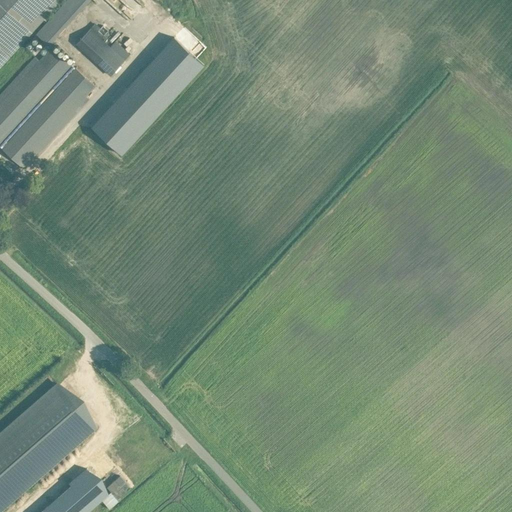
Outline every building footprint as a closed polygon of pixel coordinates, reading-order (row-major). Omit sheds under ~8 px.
[(0,0),(0,66),(60,0),(0,0)] [(66,0),(36,33),(49,45),(90,0),(66,0)] [(91,29),(77,44),(111,75),(125,60),(111,48),(101,39),(104,36),(104,35),(98,30),(101,27),(96,23),(91,29)] [(174,36),(92,126),(122,154),(204,64),(174,36)] [(0,145),(25,169),(89,99),(86,96),(95,86),(52,47),(40,60),(35,56),(0,93),(0,145)] [(57,381),(0,431),(0,510),(96,425),(57,381)] [(73,483),(93,507),(109,493),(87,468),(71,482),(73,483)] [(118,499),(131,487),(120,475),(107,487),(111,491),(102,499),(110,508),(119,500),(118,499)]
